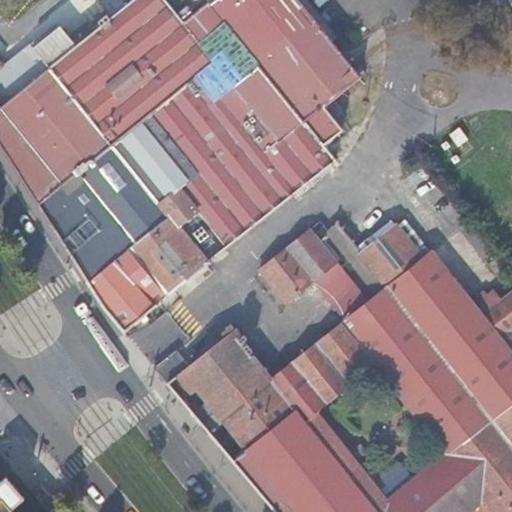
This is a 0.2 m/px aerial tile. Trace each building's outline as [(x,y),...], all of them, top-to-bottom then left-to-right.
[(0,56),(0,144),(18,173),(107,308),(124,329),(208,260),(241,233),(336,157),(323,141),(342,125),(337,119),(323,102),(328,98),(360,73),(301,0),(129,0),(106,18),(103,14),(98,18),(102,22),(73,44),(57,24),(34,42),(31,39),(5,62),(0,56)] [(342,115),(328,98),(323,102),(337,119),(342,115)] [(424,256),(431,250),(403,217),(396,223),(424,256)] [(511,511),(511,293),(503,300),(495,290),(488,295),(486,292),(472,302),(431,250),(424,256),(396,223),(362,251),(389,284),(378,293),(368,301),(320,241),(330,233),(331,231),(322,220),(311,229),(310,228),(309,230),(309,231),(264,267),(289,299),(318,277),(349,315),(293,360),(326,400),(332,396),(348,416),(392,380),(450,451),(378,511),(353,479),(355,477),(349,470),(355,464),(342,448),(336,454),(330,447),(329,449),(304,418),(316,408),(283,368),(271,377),(249,350),(253,346),(245,336),(247,334),(245,330),(242,332),(241,331),(236,334),(232,329),(190,363),(178,348),(156,366),(279,511),(511,511)] [(389,284),(362,251),(340,224),(331,231),(330,233),(378,293),(389,284)] [(378,293),(330,233),(320,241),(368,301),(378,293)] [(293,360),(283,368),(316,408),(326,400),(293,360)] [(16,511),(12,506),(24,495),(8,476),(0,482),(0,492),(3,495),(0,497),(0,511),(16,511)]
